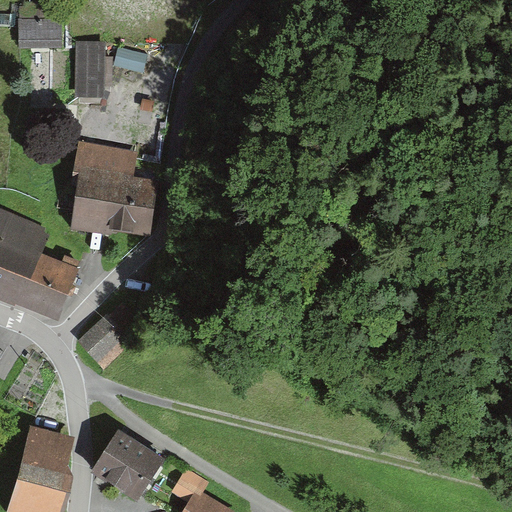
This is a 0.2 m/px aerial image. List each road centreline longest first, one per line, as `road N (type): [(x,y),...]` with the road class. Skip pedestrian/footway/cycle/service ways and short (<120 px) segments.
road 1 (track): [(279,511),(151,434),(74,375),(511,499)]
road 2 (track): [(244,0),(208,39),(181,106),(162,237),(57,342)]
road 3 (residential): [(0,313),(57,342),(74,375),(80,418),(73,511)]
